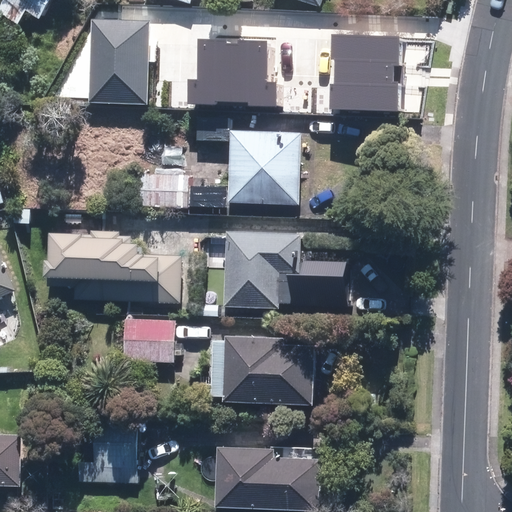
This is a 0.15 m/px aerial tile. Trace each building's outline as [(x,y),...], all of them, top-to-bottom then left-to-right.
[(8,0),(0,15),(22,28),(31,11),(46,20),(57,0),(8,0)] [(195,17),(150,15),(149,48),(194,49),(195,17)] [(91,20),(89,100),(146,102),(149,22),(91,20)] [(335,59),(335,72),(392,74),(392,61),(398,61),(399,36),(333,34),(332,58),(335,59)] [(189,80),(188,104),(215,105),(216,101),(233,101),(233,40),(199,39),(198,80),(189,80)] [(233,40),(233,101),(248,102),(248,106),(277,106),(277,82),(267,82),(267,41),(233,40)] [(330,109),(398,110),(398,83),(392,83),(392,74),(335,72),(334,84),(330,84),(330,109)] [(303,135),(232,133),(230,200),(301,202),(303,135)] [(197,173),(145,170),(143,206),(228,212),(230,187),(196,185),(197,173)] [(1,178),(0,177),(0,206),(9,204),(1,178)] [(57,233),(56,276),(79,277),(79,298),(185,302),(187,257),(144,255),(144,245),(134,245),(135,235),(57,233)] [(303,237),(227,234),(224,303),(232,304),(279,306),(279,302),(341,305),(343,264),(302,262),(303,237)] [(0,267),(0,350),(3,349),(0,342),(0,296),(11,292),(0,267)] [(224,317),(226,268),(206,267),(204,316),(224,317)] [(174,323),(126,322),(126,358),(173,359),(174,323)] [(294,341),(237,339),(234,400),(321,404),(324,348),(294,347),(294,341)] [(141,482),(142,421),(102,420),(100,464),(84,463),(83,480),(141,482)] [(0,436),(0,484),(25,485),(27,437),(0,436)] [(227,449),(224,504),(325,509),(328,460),(281,458),(281,451),(227,449)]
